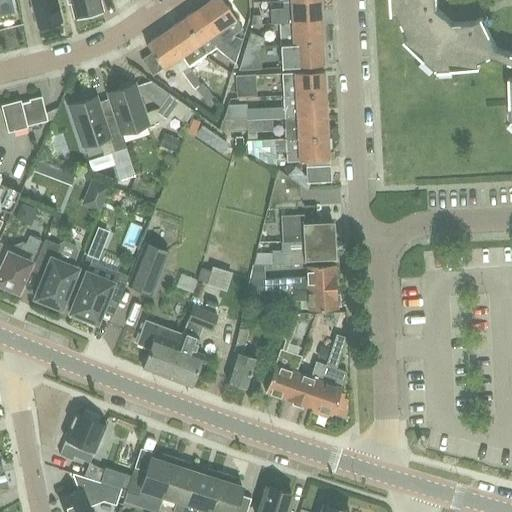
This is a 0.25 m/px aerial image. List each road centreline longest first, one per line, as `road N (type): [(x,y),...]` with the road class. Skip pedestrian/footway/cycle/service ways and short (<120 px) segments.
road 1 (tertiary): [(373,472),(17,342)]
road 2 (residential): [(381,247),(358,204),(349,0)]
road 3 (residential): [(373,472),(386,415),(381,247)]
road 4 (residential): [(0,76),(107,46),(178,0)]
road 5 (residential): [(41,511),(17,342)]
road 6 (residential): [(381,247),(414,225),(511,220)]
